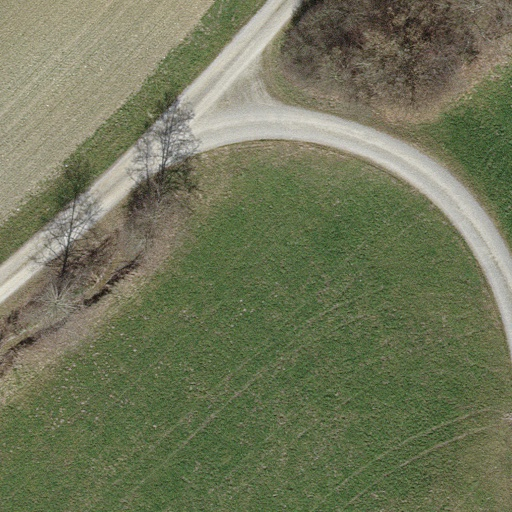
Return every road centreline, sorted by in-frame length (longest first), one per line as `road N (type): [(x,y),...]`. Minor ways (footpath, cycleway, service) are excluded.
road 1 (track): [(209,107),(335,130),(404,157),(460,206),(511,297)]
road 2 (track): [(0,285),(209,107)]
road 3 (track): [(209,107),(291,0)]
